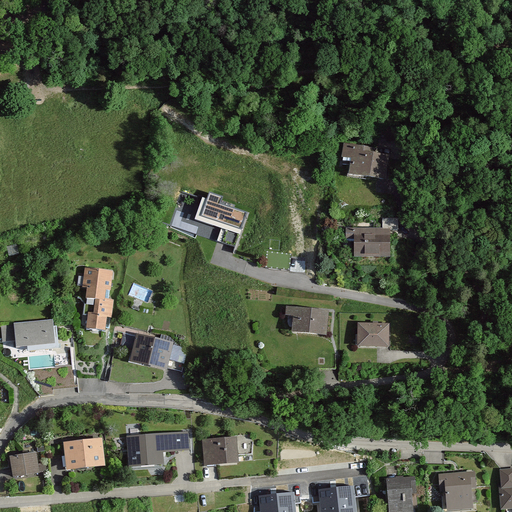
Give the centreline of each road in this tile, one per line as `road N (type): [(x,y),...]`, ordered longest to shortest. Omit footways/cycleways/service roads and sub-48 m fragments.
road 1 (residential): [(179,404),(340,442),(511,446)]
road 2 (residential): [(456,339),(427,373),(179,404)]
road 3 (residential): [(250,268),(281,283),(438,312),(456,339)]
road 4 (residential): [(456,339),(485,316),(482,286),(461,250),(391,189)]
road 5 (residential): [(0,444),(17,420),(46,402),(82,396),(179,404)]
